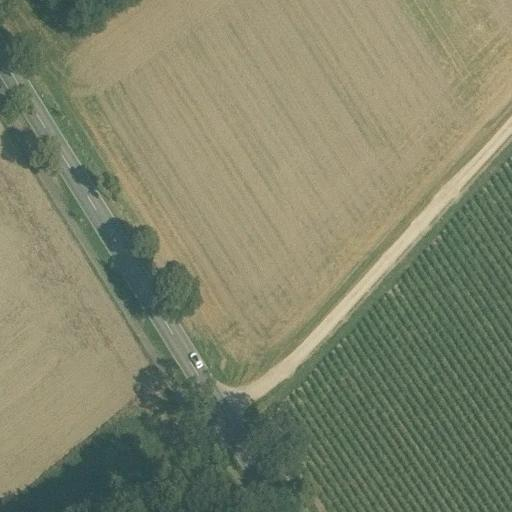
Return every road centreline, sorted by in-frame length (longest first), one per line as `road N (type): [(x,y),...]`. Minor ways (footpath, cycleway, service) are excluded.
road 1 (secondary): [(281,511),(148,311),(0,58)]
road 2 (track): [(511,131),(226,422)]
road 3 (track): [(114,511),(226,422)]
